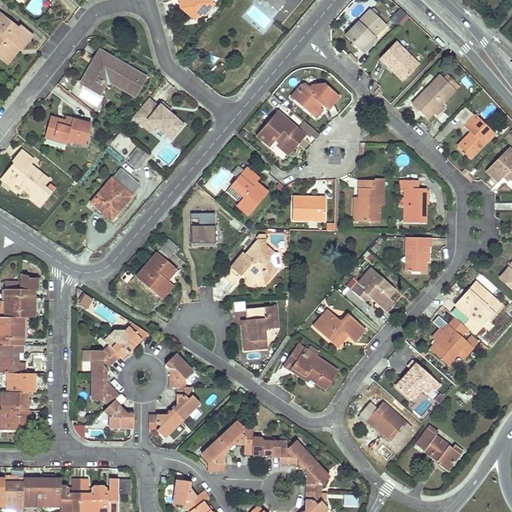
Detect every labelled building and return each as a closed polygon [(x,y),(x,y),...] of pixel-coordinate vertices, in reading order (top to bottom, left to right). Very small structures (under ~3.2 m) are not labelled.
[(179,0),(181,9),(194,20),(198,15),(202,14),(204,16),(214,4),(208,0),(179,0)] [(265,0),(278,11),(281,6),(285,2),(282,0),(265,0)] [(359,51),(373,37),(385,25),(369,9),(344,36),(359,51)] [(396,22),(400,26),(409,17),(404,13),(396,22)] [(0,32),(0,57),(5,61),(17,46),(20,49),(21,50),(32,36),(20,27),(18,29),(0,14),(0,32),(0,33),(0,32)] [(373,37),(359,51),(363,54),(376,40),(373,37)] [(441,47),(444,44),(438,37),(435,40),(441,47)] [(394,67),(406,78),(419,65),(395,42),(379,59),(391,70),(394,67)] [(17,46),(5,61),(8,64),(20,49),(17,46)] [(103,62),(107,55),(99,50),(95,58),(103,62)] [(96,63),(95,65),(94,67),(91,65),(84,76),(92,80),(93,79),(105,86),(106,83),(110,83),(135,97),(142,85),(138,83),(142,75),(107,55),(103,62),(95,58),(93,61),(96,63)] [(403,81),(406,78),(394,67),(391,70),(403,81)] [(443,79),(455,91),(458,87),(446,75),(443,79)] [(80,84),(100,95),(105,86),(93,79),(92,80),(84,76),(80,84)] [(427,119),(430,116),(432,113),(440,106),(455,91),(443,79),(440,76),(412,104),(427,119)] [(327,110),(333,103),(339,96),(325,84),(311,86),(309,87),(305,84),(301,86),(291,98),(312,115),(319,107),(316,105),(317,102),(327,110)] [(148,99),(133,116),(144,125),(149,119),(156,125),(172,138),(185,123),(170,110),(161,103),(158,107),(148,99)] [(163,101),(161,103),(170,110),(172,108),(163,101)] [(436,117),(443,109),(440,106),(432,113),(436,117)] [(315,118),(322,110),(319,107),(312,115),(315,118)] [(276,140),(278,141),(279,142),(291,152),(304,136),(276,112),(256,136),(270,147),(276,140)] [(472,135),(471,137),(470,138),(468,136),(460,144),(473,156),(495,134),(476,116),(464,127),(470,133),(472,135)] [(64,122),(57,120),(50,118),(45,138),(66,144),(67,141),(85,146),(90,125),(69,120),(68,123),(64,122)] [(149,119),(144,125),(151,131),(156,125),(149,119)] [(301,127),(315,140),(320,134),(306,122),(301,127)] [(276,146),(288,156),(291,152),(279,142),(276,146)] [(473,156),(460,144),(457,147),(470,159),(473,156)] [(507,178),(508,179),(509,180),(511,182),(511,151),(509,148),(485,172),(497,183),(502,178),(506,174),(509,177),(507,178)] [(147,155),(140,149),(137,153),(144,159),(147,155)] [(33,161),(27,156),(21,151),(12,163),(15,165),(2,181),(11,188),(15,183),(32,196),(29,201),(38,208),(49,193),(43,188),(49,181),(36,170),(34,173),(28,168),(30,166),(33,161)] [(128,162),(132,166),(136,169),(144,159),(137,153),(128,162)] [(246,168),(238,177),(231,186),(244,197),(239,203),(237,206),(248,216),(267,193),(256,183),(250,178),(253,175),(246,168)] [(102,213),(104,210),(107,207),(116,214),(140,186),(120,170),(91,204),(102,213)] [(256,183),(259,179),(253,175),(250,178),(256,183)] [(358,199),(358,222),(380,222),(380,205),(380,189),(383,189),(383,180),(374,180),(374,181),(358,181),(358,199)] [(403,181),(403,185),(403,189),(405,189),(404,207),(404,223),(425,224),(426,189),(417,189),(417,181),(403,181)] [(231,186),(226,192),(239,203),(244,197),(231,186)] [(325,198),(322,198),(318,198),(318,201),(305,201),(305,197),(293,197),(292,221),(325,221),(325,198)] [(102,213),(111,221),(116,214),(107,207),(104,210),(102,213)] [(327,210),(326,230),(334,230),(335,210),(327,210)] [(199,227),(195,227),(191,227),(191,247),(215,246),(214,214),(191,214),(191,219),(199,219),(199,227)] [(255,238),(257,240),(245,255),(242,253),(223,276),(233,284),(241,275),(244,272),(248,275),(245,278),(245,283),(252,289),(258,282),(261,284),(263,286),(276,272),(268,264),(269,258),(273,253),(265,246),(265,240),(265,234),(258,234),(255,238)] [(429,247),(430,247),(432,247),(432,239),(407,238),(405,272),(425,273),(426,262),(426,247),(429,247)] [(168,259),(177,248),(168,240),(161,248),(155,242),(152,246),(168,259)] [(170,283),(169,282),(167,281),(164,278),(173,267),(156,253),(136,277),(159,296),(170,283)] [(274,253),(273,253),(269,258),(268,264),(276,272),(279,271),(281,268),(277,255),(274,253)] [(511,262),(500,277),(503,280),(511,271),(511,270),(511,262)] [(167,281),(176,270),(173,267),(164,278),(167,281)] [(368,297),(372,300),(376,304),(378,301),(382,305),(380,307),(385,312),(393,302),(388,297),(395,290),(371,269),(358,284),(352,291),(364,302),(368,297)] [(511,270),(511,271),(503,280),(511,287),(511,270)] [(20,290),(20,318),(23,318),(34,318),(34,290),(39,290),(39,278),(29,278),(29,276),(20,274),(20,282),(20,284),(20,290)] [(358,284),(352,280),(346,286),(352,291),(358,284)] [(162,299),(173,285),(170,283),(159,296),(162,299)] [(468,314),(466,315),(480,327),(496,309),(486,300),(490,296),(475,283),(456,306),(463,313),(465,311),(468,314)] [(8,318),(20,318),(20,290),(6,289),(5,289),(5,318),(8,318)] [(364,302),(352,291),(347,297),(363,311),(368,306),(364,302)] [(87,309),(93,299),(84,293),(78,304),(87,309)] [(496,309),(500,305),(490,296),(486,300),(496,309)] [(246,321),(247,321),(248,327),(242,327),(244,351),(265,349),(264,329),(278,328),(276,308),(245,310),(246,321)] [(348,337),(351,339),(354,342),(365,330),(349,315),(342,322),(340,322),(328,311),(313,327),(332,344),(342,333),(344,333),(348,337)] [(0,345),(2,346),(8,346),(8,318),(5,318),(2,318),(0,317),(0,345)] [(20,318),(8,318),(8,346),(18,346),(23,346),(23,318),(20,318)] [(468,343),(461,337),(467,329),(455,319),(449,326),(448,325),(442,331),(439,329),(432,337),(437,341),(439,343),(432,351),(448,366),(462,351),(468,343)] [(109,346),(112,348),(120,357),(123,359),(128,354),(129,355),(131,355),(133,353),(133,351),(132,350),(137,345),(142,340),(148,334),(132,324),(123,333),(118,332),(107,343),(109,346)] [(148,328),(155,332),(158,328),(152,324),(148,328)] [(332,344),(338,348),(348,337),(344,333),(342,333),(332,344)] [(437,341),(430,349),(432,351),(439,343),(437,341)] [(467,355),(474,348),(468,343),(462,351),(467,355)] [(475,349),(477,351),(480,353),(483,348),(480,344),(475,349)] [(2,346),(0,345),(0,373),(8,373),(10,374),(11,364),(8,364),(8,353),(2,353),(2,346)] [(324,389),(330,380),(336,371),(315,357),(307,351),(299,345),(284,367),(291,371),(293,368),(309,379),(324,389)] [(11,364),(18,364),(18,353),(18,346),(8,346),(2,346),(2,353),(8,353),(8,364),(11,364)] [(111,366),(120,357),(112,348),(109,346),(104,351),(91,350),(91,362),(91,376),(107,376),(109,375),(109,373),(107,370),(111,366)] [(318,353),(310,347),(307,351),(315,357),(318,353)] [(169,387),(176,387),(185,388),(185,380),(194,371),(176,353),(165,364),(165,367),(167,369),(168,370),(169,379),(169,387)] [(413,391),(415,393),(417,394),(421,391),(425,395),(431,389),(433,391),(439,385),(413,362),(408,367),(415,374),(411,378),(406,374),(395,387),(407,398),(413,391)] [(18,364),(11,364),(10,374),(24,374),(24,364),(18,364)] [(293,368),(291,371),(307,382),(309,379),(293,368)] [(24,374),(10,374),(8,373),(7,392),(28,392),(31,392),(34,392),(34,374),(24,374)] [(109,379),(107,376),(91,376),(90,401),(103,401),(109,406),(115,400),(120,395),(115,390),(107,382),(109,380),(109,379)] [(185,388),(176,387),(176,406),(174,405),(172,407),(172,411),(183,422),(200,404),(192,395),(192,388),(185,388)] [(465,403),(470,396),(459,388),(454,395),(465,403)] [(407,398),(411,402),(417,394),(415,393),(413,391),(407,398)] [(28,401),(28,392),(7,392),(1,392),(1,411),(28,412),(28,405),(28,401)] [(127,413),(115,400),(109,406),(103,411),(109,417),(109,430),(134,430),(134,414),(132,412),(130,411),(127,413)] [(372,427),(373,426),(374,424),(383,432),(383,433),(382,433),(391,441),(406,424),(382,403),(365,421),(372,427)] [(165,439),(183,422),(172,411),(170,410),(167,412),(167,413),(167,415),(160,415),(149,414),(149,431),(157,431),(165,439)] [(0,429),(1,430),(27,430),(28,423),(28,418),(28,412),(1,411),(1,413),(0,413),(0,429)] [(244,455),(252,455),(253,437),(253,430),(244,429),(237,420),(218,437),(229,448),(232,449),(233,448),(234,445),(244,445),(244,455)] [(373,426),(372,427),(381,435),(382,433),(383,433),(383,432),(374,424),(373,426)] [(85,436),(85,425),(75,425),(75,436),(85,436)] [(438,465),(443,468),(447,471),(462,451),(455,445),(452,448),(435,436),(438,433),(429,427),(416,444),(424,450),(423,452),(439,463),(438,465)] [(228,452),(229,448),(218,437),(200,454),(208,463),(208,471),(224,472),(225,453),(227,453),(228,452)] [(271,457),(279,457),(279,448),(280,441),(264,440),(261,438),(253,437),(252,455),(252,456),(265,457),(267,459),(270,460),(271,458),(271,457)] [(298,469),(302,469),(313,459),(296,440),(287,449),(279,448),(279,457),(279,464),(297,465),(297,467),(298,469)] [(306,474),(306,493),(321,493),(321,485),(330,477),(313,459),(302,469),(302,472),(303,474),(306,474)] [(119,494),(130,495),(131,479),(120,478),(119,494)] [(24,479),(24,483),(23,507),(42,507),(42,479),(24,479)] [(43,479),(42,479),(42,507),(61,507),(61,487),(61,479),(55,479),(43,479)] [(188,511),(189,511),(204,501),(209,497),(204,490),(196,496),(191,489),(193,487),(193,484),(191,482),(176,479),(172,504),(184,506),(188,511)] [(65,487),(61,487),(61,507),(60,511),(79,511),(80,480),(72,480),(72,487),(72,493),(69,492),(69,487),(65,487)] [(89,480),(80,480),(79,511),(98,511),(99,487),(92,487),(91,488),(91,493),(88,493),(88,488),(89,480)] [(105,487),(99,487),(98,511),(117,511),(118,480),(109,480),(109,493),(106,493),(106,488),(105,487)] [(23,507),(24,483),(17,483),(4,482),(4,507),(4,510),(23,511),(23,507)] [(300,511),(326,511),(329,510),(321,501),(321,493),(306,493),(305,511),(302,511),(300,511)] [(343,506),(358,506),(359,495),(343,494),(343,506)] [(212,511),(211,511),(204,501),(189,511),(215,511),(213,511),(212,511)]
